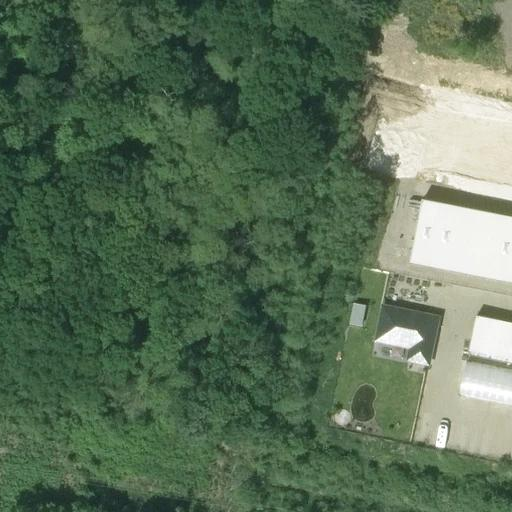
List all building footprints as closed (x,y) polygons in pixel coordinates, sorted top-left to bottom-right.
[(440,174),(511,188),(511,111),(454,100),(440,174)] [(511,220),(423,203),(411,266),(511,285),(511,220)] [(438,321),(384,310),(378,343),(412,350),(410,362),(429,366),(438,321)] [(511,325),(477,318),(468,358),(511,366),(511,325)] [(511,407),(511,373),(467,364),(460,396),(511,407)]
